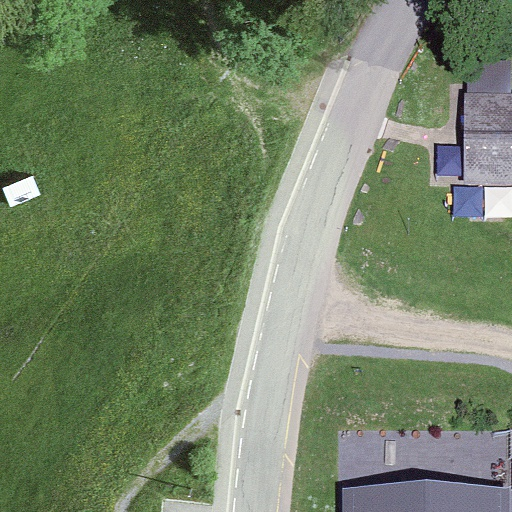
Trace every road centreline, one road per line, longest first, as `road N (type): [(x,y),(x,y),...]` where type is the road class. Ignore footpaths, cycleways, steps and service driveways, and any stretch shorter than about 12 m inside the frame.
road 1 (unclassified): [(418,0),(331,135),(281,318),(260,511)]
road 2 (track): [(331,135),(243,79),(217,0)]
